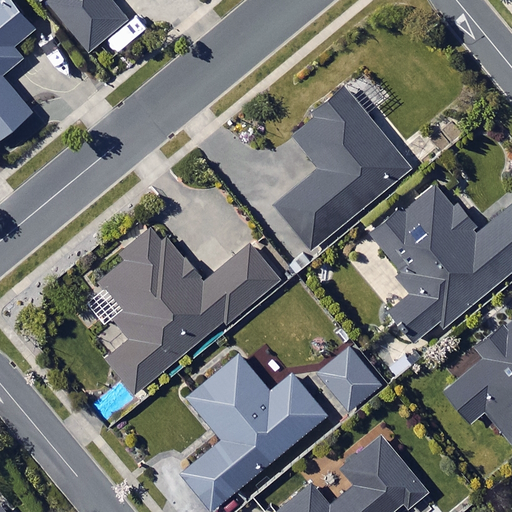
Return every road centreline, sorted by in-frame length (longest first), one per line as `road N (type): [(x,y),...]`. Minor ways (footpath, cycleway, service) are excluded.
road 1 (residential): [(0,242),(292,0)]
road 2 (residential): [(105,511),(0,383)]
